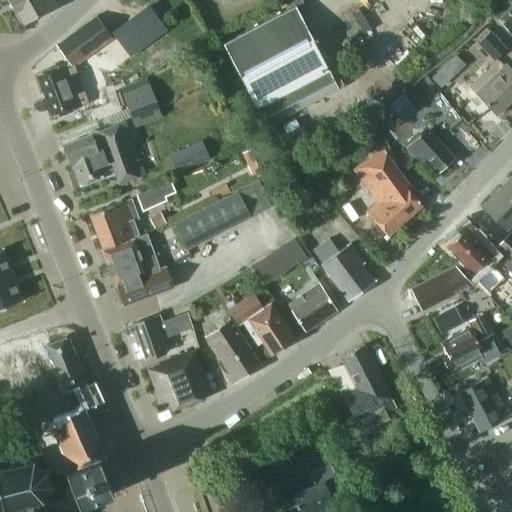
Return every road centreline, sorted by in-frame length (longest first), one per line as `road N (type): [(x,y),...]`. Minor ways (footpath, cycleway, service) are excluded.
road 1 (residential): [(143,452),(190,430),(377,301)]
road 2 (residential): [(487,511),(377,301)]
road 3 (tertiary): [(0,99),(81,307)]
road 4 (residential): [(377,301),(511,153)]
road 5 (tertiary): [(81,307),(143,452)]
